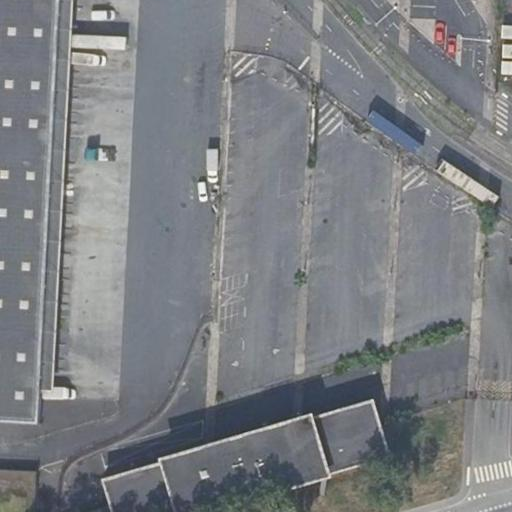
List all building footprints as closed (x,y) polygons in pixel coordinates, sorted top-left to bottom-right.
[(0,0),(0,199),(52,202),(62,0),(0,0)] [(62,0),(52,202),(65,203),(75,0),(62,0)] [(52,202),(0,199),(0,421),(40,424),(42,392),(52,202)] [(55,392),(65,203),(52,202),(42,392),(55,392)] [(375,400),(106,480),(114,511),(204,511),(392,456),(375,400)]
